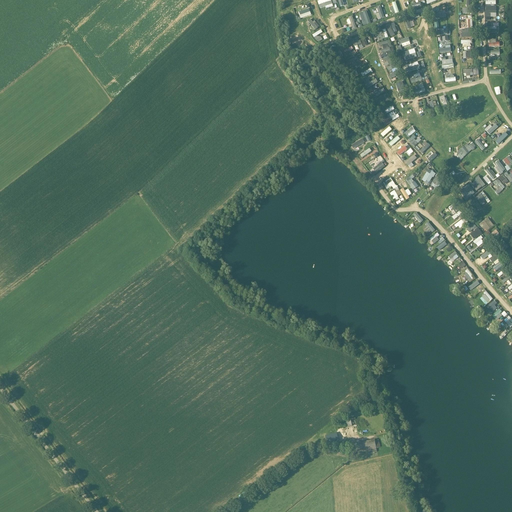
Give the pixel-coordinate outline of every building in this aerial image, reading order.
[(320,9),(333,5),(330,0),(320,0),(317,1),(320,9)] [(485,6),(485,17),(496,17),(496,6),(485,6)] [(378,20),(385,17),(381,7),(377,8),(379,13),(376,14),(378,20)] [(299,12),(301,18),(311,15),(309,8),(299,12)] [(360,13),(363,25),(370,23),(367,11),(360,13)] [(353,17),(347,18),(348,25),(351,24),(352,29),(356,28),(353,17)] [(310,19),(307,21),(314,31),(319,27),(315,20),(312,22),(310,19)] [(409,22),(413,21),(413,19),(404,21),(406,30),(411,29),(409,22)] [(486,33),(497,33),(497,25),(496,25),(496,22),(486,22),(486,33)] [(386,26),(390,37),(394,35),(393,33),(397,31),(394,23),(386,26)] [(383,31),(377,32),(378,40),(388,39),(386,29),(382,30),(383,31)] [(461,38),(470,38),(470,29),(461,29),(461,38)] [(324,32),(315,37),(318,44),(327,39),(324,32)] [(359,48),(371,44),(369,37),(370,36),(369,32),(364,34),(366,39),(361,41),(362,44),(358,45),(359,48)] [(488,47),(500,46),(500,42),(496,43),(495,39),(493,39),(493,36),(487,36),(487,40),(490,40),(491,43),(488,44),(488,47)] [(353,43),(355,50),(359,49),(357,45),(362,43),(360,37),(349,40),(350,44),(353,43)] [(408,37),(400,40),(403,47),(411,44),(408,37)] [(382,44),(382,53),(388,53),(388,47),(391,47),(391,44),(382,44)] [(354,51),(351,52),(347,46),(340,49),(346,60),(356,55),(354,51)] [(404,63),(411,60),(409,54),(402,57),(404,63)] [(445,57),(441,57),(442,68),(453,67),(453,59),(445,60),(445,57)] [(351,71),(362,67),(360,62),(356,63),(354,59),(347,62),(351,71)] [(418,65),(415,66),(414,63),(409,64),(410,67),(407,68),(408,72),(419,69),(418,65)] [(370,68),(361,74),(363,77),(372,71),(370,68)] [(420,73),(413,75),(414,78),(411,79),(412,83),(422,79),(420,73)] [(367,88),(378,82),(376,79),(370,82),(368,80),(363,82),(367,88)] [(374,90),(376,96),(385,93),(383,87),(374,90)] [(390,101),(388,97),(385,99),(384,97),(378,99),(380,105),(390,101)] [(428,98),(430,110),(437,109),(436,100),(433,101),(432,98),(428,98)] [(393,121),(399,117),(398,114),(395,115),(393,112),(389,114),(393,121)] [(484,129),(489,135),(498,127),(495,124),(492,127),(490,124),(484,129)] [(503,124),(497,129),(502,135),(508,130),(505,127),(503,124)] [(413,127),(404,133),(407,137),(416,132),(413,127)] [(386,138),(389,137),(388,133),(390,132),(388,128),(382,131),(381,129),(372,133),(375,140),(384,135),(386,138)] [(419,137),(411,142),(413,146),(421,141),(419,137)] [(353,149),(365,142),(362,138),(351,145),(353,149)] [(475,142),(482,151),(485,148),(478,139),(475,142)] [(460,160),(476,147),(473,142),(469,145),(467,144),(455,154),(460,160)] [(428,143),(420,151),(422,153),(430,146),(428,143)] [(370,154),(374,152),(371,147),(361,153),(365,160),(372,156),(370,154)] [(410,147),(404,152),(406,155),(409,153),(411,156),(415,153),(410,147)] [(430,162),(437,155),(434,152),(428,160),(430,162)] [(416,168),(425,162),(420,154),(411,160),(416,168)] [(381,162),(373,168),(376,172),(384,166),(381,162)] [(492,179),(496,176),(489,168),(485,171),(492,179)] [(427,169),(421,181),(429,184),(435,173),(427,169)] [(511,174),(511,173),(509,175),(507,172),(498,177),(503,185),(509,181),(510,183),(511,181),(511,174)] [(415,173),(406,179),(413,190),(418,187),(412,178),(417,176),(415,173)] [(474,181),(477,187),(475,188),(476,191),(485,185),(479,176),(475,178),(476,180),(474,181)] [(436,189),(441,181),(436,177),(431,185),(436,189)] [(383,182),(387,189),(392,186),(394,190),(397,188),(391,178),(383,182)] [(497,179),(493,183),(498,189),(494,191),(497,195),(505,189),(497,179)] [(405,200),(409,198),(408,196),(411,194),(408,189),(404,191),(403,188),(400,190),(405,200)] [(395,201),(399,199),(394,190),(390,193),(395,201)] [(481,194),(476,197),(482,206),(485,204),(483,202),(485,200),(481,194)] [(454,220),(462,214),(459,211),(452,217),(454,220)] [(416,213),(413,216),(420,223),(423,220),(416,213)] [(488,217),(479,224),(485,232),(494,225),(488,217)] [(456,228),(458,226),(460,228),(465,225),(462,220),(454,225),(456,228)] [(429,222),(423,226),(429,234),(435,231),(429,222)] [(470,233),(477,227),(473,222),(465,228),(470,233)] [(477,228),(470,235),(474,240),(482,233),(477,228)] [(496,230),(492,233),(495,238),(500,235),(496,230)] [(433,244),(439,241),(437,237),(439,236),(438,233),(430,238),(433,244)] [(481,236),(473,241),(475,244),(479,241),(481,245),(485,242),(481,236)] [(488,258),(491,255),(486,249),(487,247),(484,243),(479,248),(483,254),(484,254),(488,258)] [(459,257),(454,251),(448,257),(452,262),(459,257)] [(495,254),(489,259),(493,263),(498,259),(495,254)] [(468,270),(463,274),(469,282),(474,278),(468,270)] [(480,289),(481,291),(483,289),(478,282),(475,284),(476,285),(471,288),(474,293),(480,289)] [(480,299),(486,305),(493,299),(486,291),(484,293),(485,294),(480,299)] [(493,312),(497,308),(494,305),(497,303),(494,301),(488,306),(493,312)] [(503,317),(501,313),(502,312),(500,310),(492,314),(497,321),(503,317)] [(501,323),(504,326),(507,323),(510,328),(511,326),(511,319),(509,316),(501,323)] [(325,435),(327,443),(338,441),(337,433),(325,435)] [(356,453),(376,450),(376,448),(380,447),(379,439),(355,442),(356,453)]
